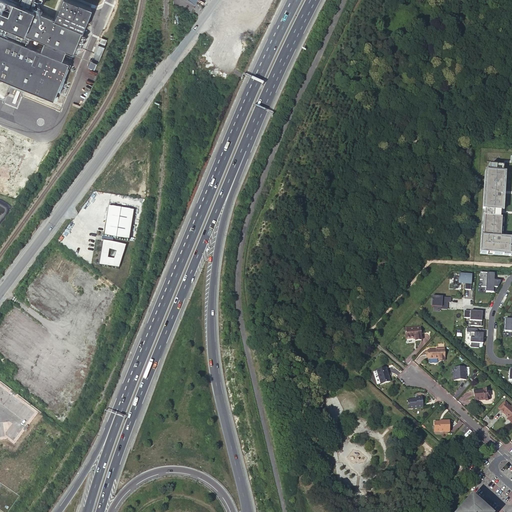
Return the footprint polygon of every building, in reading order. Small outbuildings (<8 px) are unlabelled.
[(0,0),(0,76),(11,81),(26,87),(53,98),(69,60),(55,55),(59,46),(72,52),(82,28),(91,6),(76,0),(56,0),(54,8),(50,15),(12,0),(0,0)] [(239,26),(238,28),(253,36),(254,33),(239,26)] [(99,41),(96,48),(102,51),(105,44),(99,41)] [(99,58),(102,51),(96,48),(93,55),(99,58)] [(26,87),(11,81),(10,85),(24,91),(26,87)] [(503,196),(505,174),(504,174),(504,167),(490,166),(489,173),(485,173),(483,209),(487,210),(487,217),(484,217),(483,238),(481,238),(480,253),(509,254),(509,256),(511,256),(511,241),(503,241),(501,241),(502,219),(501,218),(501,211),(502,211),(503,204),(504,204),(504,196),(503,196)] [(108,207),(104,237),(113,238),(129,241),(134,211),(108,207)] [(102,236),(101,241),(103,241),(99,265),(119,269),(126,245),(112,242),(113,238),(104,237),(102,236)] [(482,281),(482,287),(486,288),(486,293),(495,293),(501,281),(494,281),(494,274),(480,273),(480,280),(482,281)] [(453,278),(453,285),(459,285),(459,284),(462,284),(463,283),(465,283),(465,290),(470,290),(471,275),(459,275),(459,278),(453,278)] [(107,291),(92,310),(102,318),(117,298),(107,291)] [(445,303),(450,303),(450,298),(432,297),(432,307),(441,308),(441,309),(446,310),(447,305),(445,305),(445,303)] [(471,319),(471,326),(481,327),(482,317),(482,313),(478,312),(464,312),(464,319),(471,319)] [(415,342),(421,342),(420,329),(405,330),(406,340),(415,339),(415,342)] [(477,329),(467,329),(466,333),(469,333),(469,337),(470,337),(470,343),(471,343),(471,348),(478,348),(479,344),(482,344),(482,347),(483,334),(477,334),(477,329)] [(438,361),(444,360),(444,350),(437,350),(437,351),(428,351),(428,360),(438,359),(438,361)] [(381,385),(390,382),(386,368),(376,371),(381,385)] [(454,381),(466,381),(466,373),(465,373),(464,368),(454,369),(455,376),(453,376),(454,381)] [(484,401),(489,401),(489,390),(483,390),(483,391),(474,391),(474,401),(480,401),(479,400),(484,399),(484,401)] [(408,410),(422,409),(421,398),(416,399),(416,400),(407,401),(408,410)] [(508,419),(511,423),(511,408),(505,403),(499,409),(504,414),(503,414),(508,419)] [(443,423),(440,423),(434,423),(434,432),(449,432),(449,421),(443,421),(443,423)] [(488,511),(479,503),(477,505),(472,500),(467,506),(465,504),(460,510),(462,511),(488,511)]
